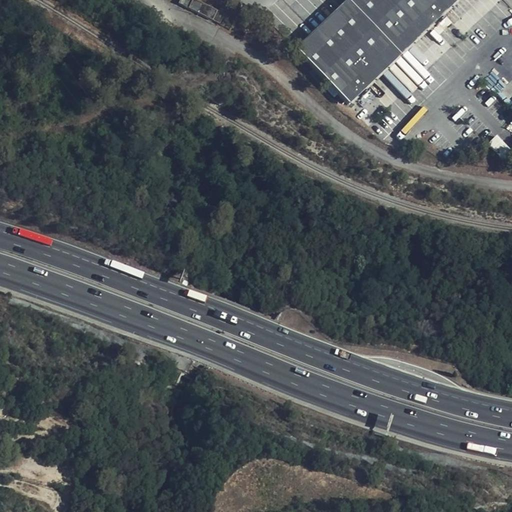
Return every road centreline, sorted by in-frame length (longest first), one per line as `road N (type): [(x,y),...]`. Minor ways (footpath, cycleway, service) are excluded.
road 1 (motorway): [(511,417),(413,391),(0,236)]
road 2 (motorway): [(0,264),(321,387),(511,444)]
